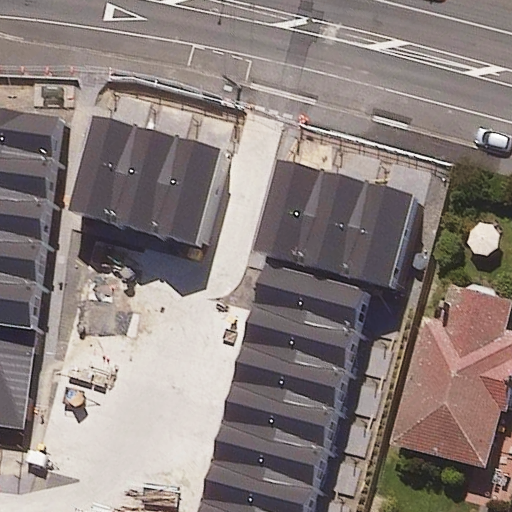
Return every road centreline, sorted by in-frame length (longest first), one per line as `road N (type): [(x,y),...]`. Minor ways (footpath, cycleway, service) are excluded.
road 1 (residential): [(0,502),(50,507),(168,462),(291,27)]
road 2 (residential): [(291,27),(511,83)]
